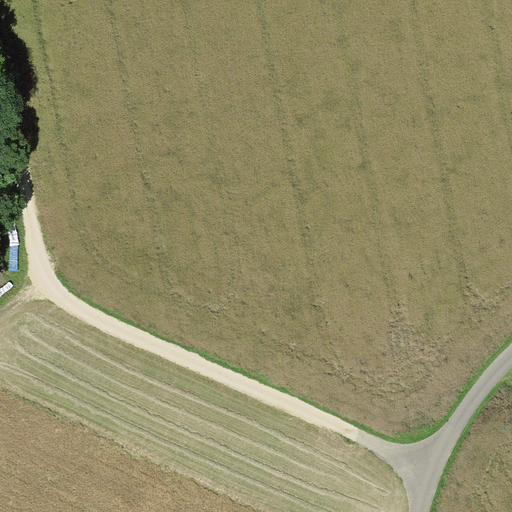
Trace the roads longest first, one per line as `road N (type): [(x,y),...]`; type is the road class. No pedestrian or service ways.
road 1 (track): [(427,471),(80,312),(51,287),(36,253),(0,116)]
road 2 (unclassified): [(419,511),(427,471),(511,361)]
